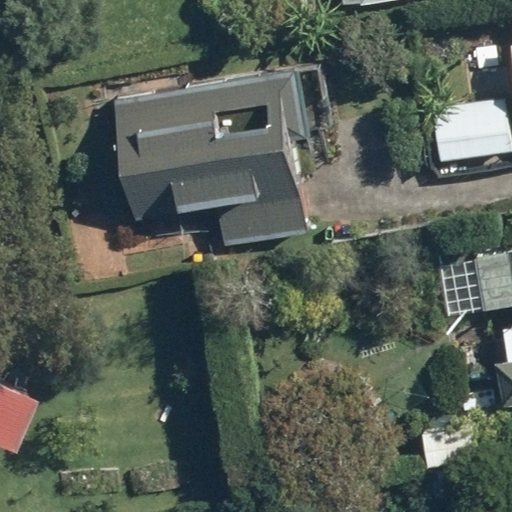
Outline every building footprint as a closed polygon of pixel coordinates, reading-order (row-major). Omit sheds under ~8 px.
[(328,225),(294,59),(114,96),(135,201),(203,188),(215,248),(328,225)] [(511,153),(511,132),(508,93),(434,101),(441,161),(511,153)] [(511,239),(485,243),(511,425),(511,239)] [(0,420),(20,372),(0,364),(0,420)] [(479,493),(473,417),(427,421),(434,497),(479,493)]
